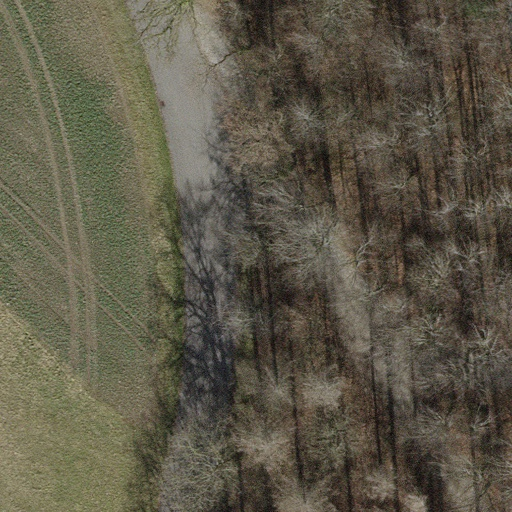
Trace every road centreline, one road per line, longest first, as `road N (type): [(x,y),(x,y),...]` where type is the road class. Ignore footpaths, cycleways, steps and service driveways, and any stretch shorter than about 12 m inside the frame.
road 1 (tertiary): [(186,511),(210,420),(216,225),(157,0)]
road 2 (track): [(472,511),(384,349),(231,117),(185,106)]
road 3 (track): [(384,349),(441,373),(511,372)]
